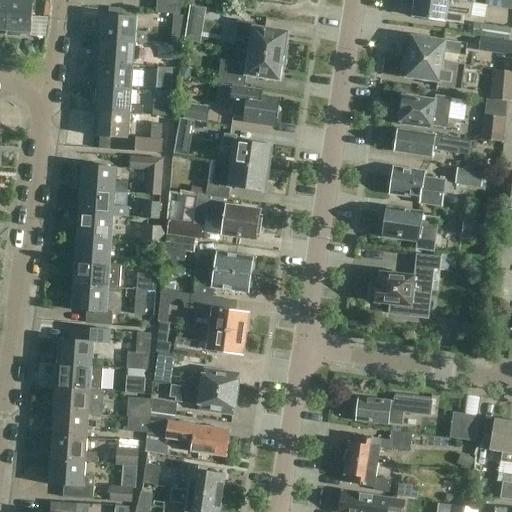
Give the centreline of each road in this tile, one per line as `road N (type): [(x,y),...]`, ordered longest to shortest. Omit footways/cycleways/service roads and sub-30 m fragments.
road 1 (residential): [(0,453),(44,121),(39,97),(19,82),(0,81)]
road 2 (residential): [(303,345),(353,0)]
road 3 (residential): [(511,381),(303,345)]
road 4 (residential): [(278,511),(303,345)]
